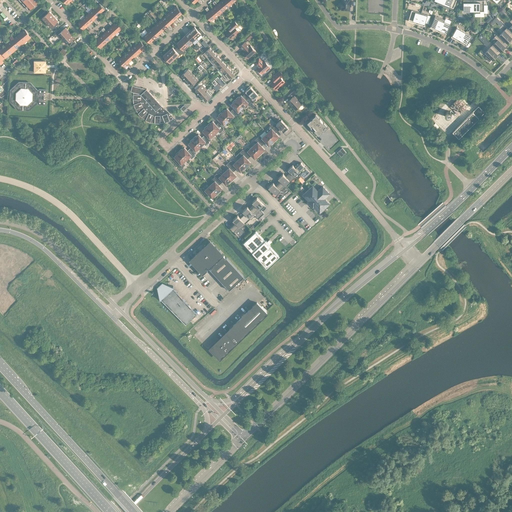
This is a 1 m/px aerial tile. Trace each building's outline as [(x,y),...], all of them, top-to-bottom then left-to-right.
[(31,0),(25,6),(29,10),(38,1),(36,0),(31,0)] [(222,0),(220,2),(226,9),(230,6),(224,0),(222,0)] [(342,0),(342,2),(341,2),(341,8),(342,8),(342,10),(343,10),(344,10),(347,11),(348,10),(349,10),(350,6),(351,6),(351,0),(350,0),(342,0)] [(445,0),(443,6),(452,10),(456,0),(445,0)] [(463,11),(473,11),(473,0),(469,0),(470,1),(463,1),(463,11)] [(473,0),(473,11),(473,13),(480,13),(480,11),(484,11),(484,8),(484,1),(477,1),(477,0),(473,0)] [(216,5),(222,12),(226,9),(220,2),(217,4),(216,5)] [(99,3),(96,7),(101,13),(102,12),(105,10),(99,3)] [(215,6),(213,8),(218,15),(222,12),(216,5),(215,6)] [(176,6),(173,9),(179,16),(181,13),(183,15),(185,13),(183,11),(182,12),(176,6)] [(96,7),(92,10),(98,16),(101,14),(101,13),(96,7)] [(213,8),(210,11),(209,11),(215,18),(218,15),(213,8)] [(173,9),(169,12),(175,19),(176,18),(179,16),(173,9)] [(40,15),(47,22),(54,16),(49,11),(48,12),(46,10),(40,15)] [(92,10),(88,13),(94,20),(95,19),(98,16),(92,10)] [(418,24),(419,23),(418,23),(421,13),(411,10),(408,20),(415,22),(414,23),(418,24)] [(209,11),(208,12),(205,15),(211,21),(215,18),(209,11)] [(169,12),(165,16),(171,22),(174,20),(175,19),(169,12)] [(88,13),(85,17),(91,23),(93,21),(94,20),(88,13)] [(418,23),(419,23),(421,24),(420,26),(424,27),(428,15),(421,13),(418,23)] [(54,16),(47,22),(53,29),(59,23),(57,21),(58,20),(54,16)] [(165,16),(162,19),(168,26),(169,25),(171,22),(165,16)] [(440,32),(440,31),(444,21),(444,22),(445,20),(435,16),(430,27),(436,29),(436,30),(440,32)] [(85,17),(81,20),(87,26),(88,25),(91,23),(85,17)] [(496,17),(490,22),(493,25),(498,19),(496,17)] [(162,19),(158,22),(164,29),(167,27),(168,26),(162,19)] [(83,30),(86,27),(87,26),(81,20),(78,23),(83,30)] [(226,33),(231,39),(239,32),(236,28),(238,26),(234,21),(229,25),(231,28),(226,33)] [(440,31),(442,32),(442,33),(445,34),(450,24),(444,22),(444,21),(440,31)] [(113,25),(118,31),(122,28),(116,22),(113,24),(113,25)] [(158,22),(154,26),(161,32),(164,29),(158,22)] [(109,28),(115,35),(118,31),(113,25),(112,26),(109,28)] [(154,26),(151,29),(157,36),(160,33),(161,32),(154,26)] [(194,27),(190,31),(196,38),(200,34),(202,36),(205,34),(199,27),(197,29),(194,27)] [(460,42),(461,41),(460,41),(466,32),(456,27),(451,36),(457,39),(457,40),(460,42)] [(58,35),(62,39),(69,33),(65,28),(60,33),(58,30),(55,32),(53,35),(55,37),(58,35)] [(105,32),(111,38),(115,35),(109,28),(106,31),(105,32)] [(507,43),(511,37),(511,33),(506,28),(499,35),(507,43)] [(145,29),(140,34),(148,44),(150,42),(144,36),(147,32),(145,29)] [(151,29),(147,32),(153,39),(154,38),(155,37),(156,38),(157,39),(158,39),(159,38),(157,36),(151,29)] [(24,30),(20,33),(26,40),(30,37),(24,30)] [(190,31),(186,35),(192,42),(196,38),(190,31)] [(104,33),(102,35),(108,41),(111,38),(105,32),(104,33)] [(150,42),(152,40),(153,39),(147,32),(144,36),(150,42)] [(460,41),(461,41),(463,42),(462,43),(466,45),(469,39),(470,40),(472,37),(471,36),(471,35),(466,32),(460,41)] [(20,33),(17,36),(23,43),(26,40),(20,33)] [(69,33),(62,39),(66,44),(69,41),(73,37),(69,33)] [(481,34),(478,38),(486,46),(490,42),(481,34)] [(507,45),(497,34),(494,37),(495,37),(490,42),(500,52),(507,45)] [(99,37),(98,38),(104,45),(108,41),(102,35),(99,37)] [(186,35),(181,39),(188,46),(192,42),(186,35)] [(17,36),(13,38),(19,45),(23,43),(17,36)] [(13,38),(10,41),(16,48),(19,45),(13,38)] [(98,38),(97,39),(94,42),(100,48),(104,45),(98,38)] [(179,46),(177,48),(182,53),(183,54),(186,51),(185,51),(185,48),(188,46),(181,39),(177,43),(179,46)] [(10,41),(6,44),(12,51),(16,48),(10,41)] [(140,41),(136,44),(142,50),(143,49),(146,47),(140,41)] [(242,49),(243,49),(244,51),(242,52),(248,58),(251,55),(252,56),(253,56),(255,54),(255,53),(254,52),(256,51),(250,45),(249,46),(245,42),(240,46),(242,49)] [(6,44),(3,47),(9,54),(12,51),(6,44)] [(136,44),(133,47),(139,54),(141,51),(142,50),(136,44)] [(492,60),(500,53),(492,45),(485,52),(488,55),(485,57),(489,61),(492,59),(492,60)] [(3,47),(0,49),(0,50),(5,57),(9,54),(3,47)] [(133,47),(129,50),(135,57),(136,56),(139,54),(133,47)] [(172,47),(168,51),(174,58),(179,54),(180,56),(182,53),(177,48),(175,50),(172,47)] [(203,54),(208,59),(215,53),(213,51),(213,50),(212,50),(210,48),(203,54)] [(129,50),(126,54),(131,60),(134,58),(135,57),(129,50)] [(174,58),(168,51),(163,55),(166,58),(163,60),(167,64),(169,62),(170,62),(174,58)] [(208,59),(213,64),(220,58),(218,56),(218,55),(217,55),(215,53),(208,59)] [(126,54),(122,57),(128,63),(129,63),(131,60),(126,54)] [(124,67),(127,64),(128,63),(122,57),(118,60),(124,67)] [(213,64),(218,70),(224,64),(223,62),(223,60),(221,60),(220,58),(213,64)] [(257,66),(257,65),(258,67),(257,68),(262,74),(266,70),(266,71),(269,68),(270,67),(264,61),(263,62),(259,58),(254,63),(257,66)] [(34,72),(45,72),(45,69),(45,64),(45,61),(34,61),(34,72)] [(218,70),(223,75),(229,69),(227,67),(227,66),(226,66),(224,64),(218,70)] [(184,78),(186,81),(193,74),(188,69),(181,75),(183,77),(183,78),(184,78)] [(229,69),(223,75),(228,80),(234,74),(232,72),(232,71),(231,71),(229,69)] [(272,77),(274,79),(274,80),(271,83),(276,89),(284,82),(281,78),(284,76),(279,71),(272,77)] [(193,74),(186,81),(188,83),(188,84),(189,84),(191,86),(198,80),(193,74)] [(219,78),(217,80),(222,86),(225,83),(220,77),(219,78)] [(44,93),(46,93),(46,89),(39,89),(37,90),(36,91),(29,84),(19,83),(11,90),(11,100),(18,108),(28,108),(36,102),(37,103),(38,104),(45,104),(46,101),(43,100),(44,93)] [(198,94),(200,96),(207,90),(202,84),(195,90),(197,92),(197,94),(198,94)] [(174,117),(167,110),(161,106),(162,105),(146,89),(132,85),(131,91),(133,92),(133,94),(133,95),(133,98),(133,99),(134,104),(133,104),(135,109),(138,113),(141,117),(145,120),(150,122),(152,122),(155,123),(160,123),(165,122),(170,120),(174,118),(174,117)] [(249,96),(247,97),(252,103),(256,99),(254,97),(257,94),(250,86),(245,91),(249,96)] [(207,90),(200,96),(202,98),(202,99),(203,99),(205,101),(206,100),(212,95),(207,90)] [(299,108),(300,108),(301,108),(301,109),(302,108),(303,108),(304,107),(304,106),(304,105),(304,104),(304,103),(303,103),(301,104),(293,96),(296,94),(293,90),(287,96),(290,99),(287,101),(295,110),(298,107),(299,108)] [(241,95),(236,100),(243,107),(248,103),(252,107),(254,105),(252,103),(247,97),(245,99),(241,95)] [(450,106),(452,109),(461,100),(458,98),(450,106)] [(235,109),(233,110),(237,115),(238,116),(242,112),(240,110),(243,107),(236,100),(231,104),(235,109)] [(462,101),(453,109),(456,112),(464,103),(462,101)] [(180,108),(183,111),(189,106),(186,103),(180,108)] [(452,132),(459,138),(487,110),(481,103),(452,132)] [(456,113),(459,115),(467,107),(465,104),(456,113)] [(227,108),(222,113),(229,120),(234,116),(235,117),(237,115),(233,110),(231,112),(227,108)] [(221,122),(219,124),(223,128),(225,126),(224,125),(229,120),(222,113),(217,117),(221,122)] [(327,127),(315,114),(307,121),(319,135),(327,127)] [(275,123),(273,125),(277,130),(279,128),(283,132),(288,128),(281,120),(276,124),(275,123)] [(213,121),(208,126),(215,133),(218,130),(220,133),(224,129),(223,128),(219,124),(217,125),(213,121)] [(267,133),(274,141),(279,136),(275,132),(277,130),(273,125),(272,124),(271,125),(265,131),(267,133)] [(207,135),(204,137),(209,141),(211,139),(210,138),(215,133),(208,126),(203,130),(207,135)] [(260,135),(258,137),(263,143),(265,141),(269,145),(274,141),(267,133),(262,138),(260,135)] [(198,134),(193,139),(200,146),(203,144),(205,146),(209,142),(209,141),(204,137),(202,139),(198,134)] [(256,143),(252,146),(260,154),(265,149),(260,145),(263,143),(258,137),(254,141),(256,143)] [(192,148),(190,150),(194,154),(197,152),(195,151),(200,146),(193,139),(188,143),(192,148)] [(247,147),(243,150),(248,156),(250,154),(255,158),(260,154),(252,146),(249,149),(247,147)] [(184,147),(179,152),(186,159),(189,157),(191,159),(195,155),(194,154),(190,150),(188,152),(184,147)] [(337,152),(341,157),(346,152),(342,148),(337,152)] [(243,155),(238,159),(245,167),(250,162),(246,158),(248,156),(243,150),(240,152),(243,155)] [(186,159),(179,152),(174,156),(178,161),(176,163),(181,168),(185,165),(183,162),(186,159)] [(230,161),(228,163),(234,169),(236,167),(240,171),(245,167),(238,159),(235,162),(233,160),(231,161),(230,161)] [(229,168),(224,172),(231,180),(236,175),(232,171),(234,169),(228,163),(226,165),(229,168)] [(291,172),(295,177),(296,178),(300,174),(303,177),(309,172),(301,163),(295,168),(292,165),(288,169),(291,172)] [(214,176),(215,177),(215,176),(220,182),(222,180),(226,184),(231,180),(224,172),(221,175),(219,173),(217,174),(216,173),(214,176)] [(278,178),(281,181),(286,186),(290,183),(290,182),(295,177),(291,172),(285,177),(283,174),(278,178)] [(215,181),(210,185),(217,193),(222,188),(218,184),(220,182),(215,176),(215,177),(213,179),(215,181)] [(286,186),(281,181),(276,186),(273,183),(269,187),(274,193),(276,195),(277,195),(281,191),(284,195),(289,190),(286,186)] [(217,193),(210,185),(205,190),(203,188),(201,190),(206,195),(208,193),(212,197),(217,193)] [(314,205),(319,211),(328,203),(324,198),(329,193),(323,186),(317,191),(313,186),(304,194),(309,200),(309,201),(313,206),(314,205)] [(255,204),(250,209),(255,215),(258,218),(264,213),(261,210),(265,206),(257,197),(253,201),(255,204)] [(246,213),(240,218),(245,223),(250,218),(251,219),(255,215),(250,209),(247,206),(243,210),(246,213)] [(245,223),(240,218),(238,215),(233,219),(236,222),(230,227),(239,236),(244,231),(241,228),(245,224),(245,223)] [(244,242),(266,267),(278,256),(269,246),(270,245),(269,244),(272,241),(270,239),(267,242),(266,240),(265,241),(256,231),(244,242)] [(211,271),(228,288),(229,290),(244,276),(226,257),(226,258),(211,242),(211,243),(208,246),(195,257),(202,265),(205,268),(207,266),(211,271)] [(186,324),(197,314),(172,287),(162,285),(159,288),(160,298),(186,324)] [(257,303),(229,329),(230,330),(211,349),(219,358),(235,343),(236,343),(267,313),(257,303)]
